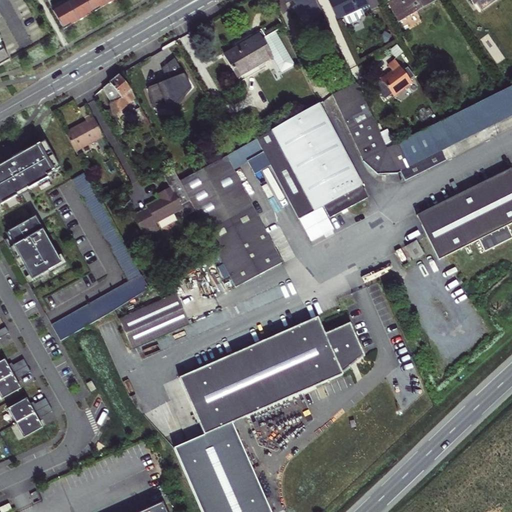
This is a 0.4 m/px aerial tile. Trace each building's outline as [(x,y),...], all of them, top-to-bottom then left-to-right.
[(93,13),(85,0),(72,0),(68,3),(78,21),(93,13)] [(107,4),(104,0),(85,0),(93,13),(107,4)] [(371,10),(379,6),(376,0),(327,0),(337,19),(344,16),(347,23),(350,23),(361,18),(362,17),(361,16),(364,14),(362,10),(361,7),(368,4),(369,7),(371,10)] [(391,0),(388,2),(399,21),(434,1),(433,0),(391,0)] [(476,5),(478,9),(482,10),(496,0),(470,0),(475,6),(476,5)] [(78,21),(68,3),(53,11),(64,29),(78,21)] [(259,36),(250,41),(252,45),(261,39),(259,36)] [(250,41),(225,56),(240,83),(254,74),(251,70),(272,58),(261,39),(252,45),(250,41)] [(0,65),(10,60),(0,43),(0,65)] [(391,94),(393,96),(411,83),(410,81),(403,72),(395,61),(388,66),(392,72),(381,80),(380,78),(373,83),(385,99),(391,94)] [(403,72),(410,81),(415,77),(408,68),(403,72)] [(123,80),(119,75),(103,89),(117,114),(136,99),(131,90),(123,80)] [(441,151),(511,116),(511,86),(387,149),(356,84),(332,94),(363,160),(363,161),(376,174),(382,174),(382,176),(386,176),(386,174),(397,174),(400,172),(405,181),(446,161),(441,151)] [(361,187),(362,186),(352,166),(319,104),(262,136),(226,157),(180,182),(195,210),(224,264),(218,267),(224,279),(230,276),(236,287),(282,263),(233,170),(247,162),(264,152),(271,166),(289,201),(298,220),(323,207),(329,218),(341,212),(342,214),(348,211),(347,209),(367,198),(361,187)] [(140,121),(146,118),(141,108),(134,111),(140,121)] [(75,151),(103,136),(92,116),(85,120),(86,122),(65,133),(75,151)] [(60,168),(44,141),(0,166),(0,206),(17,196),(16,195),(27,189),(28,190),(48,178),(47,176),(60,168)] [(271,166),(264,152),(247,162),(254,175),(271,166)] [(511,223),(511,169),(511,168),(417,215),(439,260),(479,240),(485,252),(511,238),(511,236),(507,226),(511,223)] [(165,176),(170,187),(159,193),(171,215),(183,208),(186,215),(195,210),(180,182),(174,171),(165,176)] [(140,273),(87,174),(72,182),(125,282),(140,273)] [(171,215),(159,193),(157,194),(159,199),(161,202),(148,209),(148,210),(143,212),(154,232),(159,229),(155,223),(171,215)] [(146,206),(148,209),(161,202),(159,199),(146,206)] [(144,237),(154,232),(143,212),(134,218),(144,237)] [(38,222),(35,218),(8,233),(11,238),(38,222)] [(62,264),(38,222),(11,238),(4,241),(9,250),(13,248),(32,281),(62,264)] [(402,266),(424,254),(416,240),(395,252),(402,266)] [(149,289),(140,273),(125,282),(52,326),(61,342),(108,315),(149,289)] [(118,319),(132,350),(181,329),(190,325),(176,294),(118,319)] [(325,334),(318,317),(179,378),(204,435),(232,423),(343,375),(342,373),(364,355),(350,323),(325,334)] [(0,339),(9,334),(6,328),(0,331),(0,339)] [(9,366),(5,360),(0,363),(0,382),(13,375),(9,366)] [(28,367),(24,360),(13,366),(12,364),(9,366),(13,375),(28,367)] [(31,373),(28,367),(13,375),(18,383),(22,382),(21,379),(31,373)] [(18,383),(13,375),(0,382),(0,395),(3,400),(22,389),(18,383)] [(96,390),(92,382),(87,385),(91,393),(96,390)] [(31,405),(27,399),(8,410),(16,424),(35,414),(31,405)] [(50,406),(46,399),(35,405),(34,403),(31,405),(35,414),(50,406)] [(53,412),(50,406),(35,414),(40,422),(44,420),(42,418),(53,412)] [(40,422),(35,414),(16,424),(25,439),(44,428),(40,422)] [(174,449),(201,511),(270,511),(232,423),(204,435),(174,449)]
